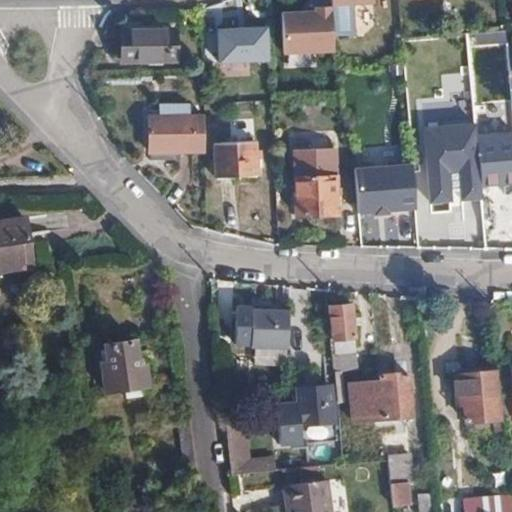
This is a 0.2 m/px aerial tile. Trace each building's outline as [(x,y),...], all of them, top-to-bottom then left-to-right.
[(275,53),(330,52),(330,7),(274,8),(275,53)] [(179,61),(179,27),(120,28),(121,62),(179,61)] [(269,27),(217,29),(218,62),(270,61),(269,27)] [(148,150),(203,150),(202,115),(147,116),(148,150)] [(479,170),(475,123),(425,127),(429,173),(479,170)] [(257,177),(255,141),(215,141),(215,177),(257,177)] [(413,165),(356,169),(360,214),(375,213),(375,216),(390,215),(390,212),(416,210),(413,165)] [(336,212),(335,176),(295,178),(297,213),(336,212)] [(357,243),(379,244),(381,217),(358,216),(357,243)] [(0,270),(32,266),(24,218),(0,221),(0,270)] [(350,340),(348,305),(330,306),(332,340),(350,340)] [(251,344),(251,364),(284,365),(286,308),(237,307),(236,344),(251,344)] [(511,363),(511,354),(510,337),(500,338),(502,365),(511,363)] [(136,365),(134,341),(107,345),(109,368),(103,369),(105,389),(146,384),(143,364),(136,365)] [(377,371),(374,343),(361,342),(363,371),(377,371)] [(486,397),(483,373),(450,376),(454,406),(461,406),(462,421),(496,418),(493,397),(486,397)] [(411,420),(407,377),(378,379),(379,387),(347,390),(350,424),(411,420)] [(330,421),(327,385),(295,388),(298,423),(330,421)] [(273,471),(272,456),(246,458),(244,419),(223,419),(226,473),(273,471)] [(193,455),(189,422),(177,423),(180,456),(193,455)] [(339,468),(337,442),(325,442),(327,468),(339,468)] [(387,464),(391,507),(409,505),(408,490),(413,489),(410,459),(387,460),(387,464)] [(288,487),(290,511),(333,511),(329,481),(288,487)] [(432,511),(431,493),(413,494),(414,511),(432,511)]
